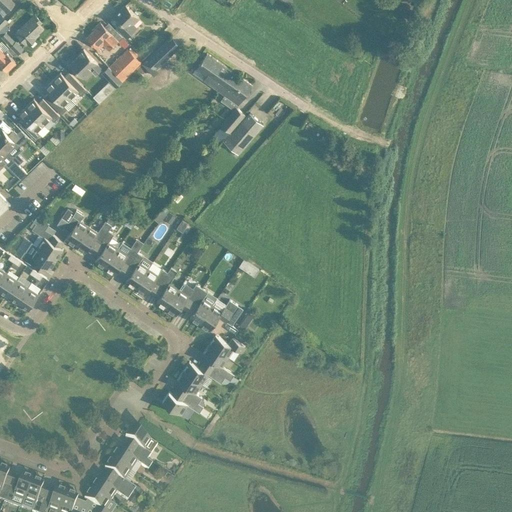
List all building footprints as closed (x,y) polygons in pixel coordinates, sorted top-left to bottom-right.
[(0,0),(0,7),(5,12),(7,10),(14,3),(10,0),(0,0)] [(116,27),(123,34),(126,38),(137,27),(133,24),(139,18),(126,4),(114,16),(121,22),(116,27)] [(15,33),(19,37),(25,44),(26,43),(28,44),(34,38),(33,37),(42,28),(32,17),(15,33)] [(154,26),(160,32),(167,26),(161,20),(154,26)] [(101,23),(87,37),(98,49),(103,44),(109,49),(122,36),(116,30),(112,34),(101,23)] [(0,27),(0,35),(11,46),(15,42),(0,27)] [(142,63),(154,76),(159,71),(156,68),(181,45),(172,36),(142,63)] [(0,63),(6,69),(15,60),(11,56),(12,55),(15,52),(10,47),(7,49),(6,48),(5,50),(4,51),(0,47),(0,63)] [(70,63),(83,77),(92,69),(96,73),(101,68),(97,64),(97,63),(84,49),(81,51),(82,52),(70,63)] [(115,62),(109,67),(122,80),(128,75),(141,62),(127,49),(115,62)] [(197,67),(193,72),(204,80),(217,90),(232,70),(207,52),(201,61),(197,67)] [(109,66),(102,72),(115,86),(122,80),(109,67),(109,66)] [(232,70),(217,90),(239,105),(247,93),(253,85),(232,70)] [(61,72),(53,80),(71,98),(77,92),(81,95),(86,89),(69,72),(65,76),(61,72)] [(71,98),(53,80),(45,88),(49,92),(44,96),(62,114),(67,108),(64,105),(71,98)] [(34,98),(26,106),(44,124),(51,118),(54,121),(60,115),(43,98),(38,102),(34,98)] [(44,124),(26,106),(18,114),(22,118),(18,122),(36,139),(41,133),(38,130),(44,124)] [(253,106),(249,111),(256,117),(260,112),(253,106)] [(237,107),(221,125),(208,140),(216,147),(229,131),(245,114),(237,107)] [(250,112),(225,141),(238,153),(263,124),(250,112)] [(2,129),(0,131),(0,145),(6,152),(12,158),(22,148),(20,145),(25,140),(18,133),(17,133),(11,138),(2,129)] [(0,145),(0,166),(4,162),(8,166),(15,160),(12,158),(6,152),(0,145)] [(194,152),(202,160),(207,155),(199,147),(194,152)] [(15,160),(8,166),(20,179),(27,172),(15,160)] [(64,227),(71,232),(66,238),(76,245),(89,226),(80,220),(84,214),(77,209),(74,214),(73,213),(68,221),(62,217),(57,225),(63,229),(64,227)] [(162,209),(158,214),(163,218),(167,213),(162,209)] [(170,211),(167,215),(174,220),(177,216),(170,211)] [(33,221),(36,223),(45,229),(49,223),(37,215),(33,221)] [(110,216),(106,221),(111,224),(115,219),(110,216)] [(177,228),(183,232),(188,223),(182,219),(177,228)] [(89,226),(76,245),(86,252),(93,240),(98,244),(108,230),(109,230),(112,225),(111,224),(106,221),(106,220),(98,232),(89,226)] [(45,229),(36,223),(32,229),(44,236),(37,246),(57,259),(63,249),(60,247),(64,241),(45,229)] [(108,230),(98,244),(104,248),(95,260),(105,267),(118,248),(109,241),(114,234),(109,230),(108,230)] [(25,251),(21,257),(43,272),(47,267),(50,269),(57,259),(37,246),(32,242),(25,251)] [(118,248),(105,267),(115,274),(123,262),(128,265),(138,252),(132,248),(127,254),(118,248)] [(138,252),(128,265),(134,269),(126,281),(136,287),(149,268),(139,262),(143,256),(138,252)] [(15,257),(13,261),(10,265),(17,269),(20,265),(18,264),(20,260),(15,257)] [(243,259),(239,266),(244,269),(248,262),(243,259)] [(168,272),(159,286),(164,289),(156,301),(166,308),(179,288),(170,282),(178,271),(171,267),(168,272)] [(149,268),(136,287),(146,294),(154,282),(159,286),(168,272),(162,268),(158,274),(149,268)] [(6,272),(0,280),(0,291),(6,295),(17,279),(6,272)] [(17,279),(6,295),(5,296),(10,300),(11,298),(17,302),(28,286),(17,279)] [(179,288),(166,308),(176,314),(188,297),(193,300),(202,288),(196,284),(193,287),(184,281),(179,288)] [(28,286),(17,302),(16,304),(21,307),(22,306),(28,310),(39,294),(28,286)] [(202,288),(193,300),(199,304),(190,317),(200,323),(213,304),(204,298),(208,291),(202,288)] [(213,304),(200,323),(210,330),(219,316),(227,321),(233,311),(239,315),(243,308),(230,299),(227,303),(218,297),(213,304)] [(244,319),(240,325),(245,328),(249,322),(244,319)] [(216,334),(209,344),(228,357),(235,348),(241,352),(245,346),(233,337),(229,343),(216,334)] [(228,357),(209,344),(202,354),(216,363),(213,368),(212,368),(225,377),(230,381),(233,375),(234,374),(222,366),(228,357)] [(189,361),(183,370),(202,383),(208,374),(221,383),(222,382),(224,383),(226,383),(229,382),(230,381),(225,377),(212,368),(213,368),(207,364),(204,370),(189,361)] [(202,383),(183,370),(176,380),(189,389),(185,394),(198,403),(203,406),(205,403),(204,399),(202,398),(202,397),(196,393),(202,383)] [(233,375),(230,381),(235,384),(239,379),(233,375)] [(198,403),(185,394),(182,400),(169,391),(162,401),(182,414),(188,405),(199,412),(204,406),(203,406),(198,403)] [(151,441),(131,428),(124,438),(137,447),(134,452),(147,460),(150,455),(144,451),(151,441)] [(117,449),(111,459),(130,472),(136,463),(148,470),(152,464),(147,460),(134,452),(130,458),(117,449)] [(130,472),(111,459),(104,469),(117,477),(113,483),(131,495),(135,489),(124,481),(130,472)] [(0,467),(0,500),(4,502),(9,487),(3,485),(9,471),(0,467)] [(158,476),(163,480),(167,474),(162,471),(158,476)] [(9,487),(4,502),(11,505),(13,498),(24,502),(32,480),(21,475),(15,490),(9,487)] [(97,479),(90,489),(110,502),(116,493),(127,501),(131,495),(113,483),(110,488),(97,479)] [(32,480),(24,502),(34,506),(31,511),(39,511),(44,501),(38,498),(43,484),(32,480)] [(44,501),(39,511),(46,511),(47,510),(51,511),(58,511),(66,493),(55,488),(50,503),(44,501)] [(136,488),(132,495),(138,499),(143,492),(136,488)] [(90,489),(84,499),(97,508),(94,511),(105,511),(104,511),(110,502),(90,489)] [(66,493),(58,511),(71,511),(72,511),(77,497),(66,493)] [(138,499),(132,495),(127,502),(133,506),(138,499)]
